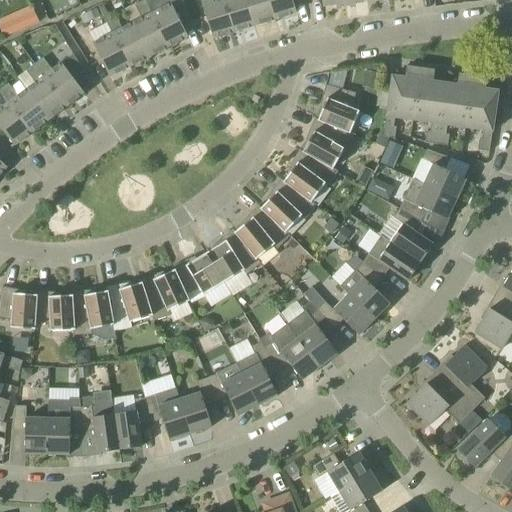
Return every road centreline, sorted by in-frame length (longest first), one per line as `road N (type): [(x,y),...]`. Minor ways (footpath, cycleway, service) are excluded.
road 1 (residential): [(0,229),(36,245),(115,253),(145,249),(193,226),(245,176),(293,53)]
road 2 (residential): [(0,487),(68,493),(173,480),(286,436),(360,387)]
road 3 (residential): [(0,225),(55,169),(111,129),(197,79),(293,53)]
road 4 (residential): [(511,21),(293,53)]
road 5 (residential): [(360,387),(444,301),(492,223)]
road 6 (residential): [(481,511),(432,476),(360,387)]
